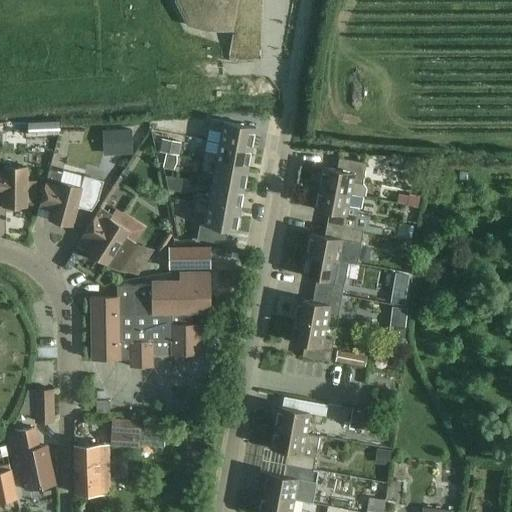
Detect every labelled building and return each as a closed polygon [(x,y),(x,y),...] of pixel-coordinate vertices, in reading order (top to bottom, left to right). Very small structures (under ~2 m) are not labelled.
[(233,27),(238,0),(195,0),(206,18),(233,27)] [(371,85),(371,46),(351,46),(351,85),(371,85)] [(221,131),(219,142),(251,149),(255,127),(210,119),(208,129),(221,131)] [(27,124),(27,126),(28,135),(59,134),(58,124),(58,122),(27,124)] [(131,128),(107,128),(108,154),(132,154),(131,128)] [(161,140),(159,153),(164,154),(175,156),(177,156),(179,144),(161,140)] [(204,151),(202,161),(247,169),(251,149),(219,142),(217,154),(204,151)] [(164,154),(162,168),(173,170),(176,163),(175,156),(164,154)] [(322,167),(318,188),(350,194),(363,196),(364,187),(362,184),(366,163),(338,157),(336,169),(322,167)] [(412,170),(423,172),(425,162),(414,160),(412,170)] [(2,206),(26,207),(26,202),(35,202),(35,181),(26,181),(26,167),(3,166),(4,162),(0,161),(0,196),(2,196),(2,206)] [(213,172),(211,184),(244,190),(247,169),(202,161),(200,170),(213,172)] [(48,169),(38,207),(51,210),(48,220),(71,226),(77,205),(91,208),(98,198),(102,180),(85,176),(82,187),(60,181),(62,173),(48,169)] [(164,191),(193,190),(192,176),(163,177),(164,191)] [(196,193),(195,202),(240,210),(244,190),(211,184),(209,195),(196,193)] [(363,196),(350,194),(318,188),(314,209),(328,212),(326,224),(354,229),(358,208),(361,205),(363,196)] [(240,210),(195,202),(193,211),(206,214),(204,226),(199,224),(196,239),(225,244),(227,230),(236,232),(240,210)] [(100,207),(81,236),(92,243),(87,252),(107,265),(109,262),(120,269),(124,263),(136,271),(148,252),(125,237),(128,231),(109,219),(112,215),(100,207)] [(310,233),(306,254),(338,260),(357,263),(362,230),(354,229),(326,224),(324,235),(310,233)] [(431,241),(432,231),(421,229),(420,240),(431,241)] [(169,248),(169,268),(209,267),(209,247),(169,248)] [(316,278),(314,290),(342,295),(346,273),(336,272),(338,260),(306,254),(302,275),(316,278)] [(171,354),(199,354),(199,323),(191,324),(191,312),(210,312),(210,272),(179,272),(179,280),(151,281),(151,285),(116,285),(116,296),(91,297),(92,360),(120,359),(120,352),(130,352),(130,367),(152,366),(152,351),(171,351),(171,354)] [(403,304),(405,292),(392,289),(389,302),(403,304)] [(298,299),(294,320),(326,326),(328,314),(338,316),(342,295),(314,290),(312,301),(298,299)] [(366,326),(392,326),(392,305),(358,306),(358,313),(366,313),(366,326)] [(326,326),(294,320),(290,341),(304,344),(302,356),(329,361),(333,340),(323,338),(326,326)] [(394,330),(393,336),(403,337),(404,327),(399,326),(394,330)] [(338,352),(336,360),(348,362),(364,366),(366,357),(350,354),(338,352)] [(193,357),(181,357),(181,371),(193,371),(193,357)] [(34,389),(34,420),(53,420),(53,389),(34,389)] [(346,430),(353,404),(331,398),(324,424),(346,430)] [(278,406),(274,428),(306,433),(308,422),(321,424),(323,415),(278,406)] [(350,423),(362,425),(361,429),(374,431),(377,414),(352,410),(350,423)] [(111,418),(110,432),(109,445),(137,447),(139,420),(111,418)] [(17,472),(25,471),(29,489),(54,484),(46,445),(38,447),(34,427),(8,433),(17,472)] [(274,428),(270,449),(287,452),(285,464),(313,469),(319,436),(306,433),(274,428)] [(73,462),(74,462),(74,493),(84,493),(87,496),(93,496),(96,493),(99,493),(99,480),(109,480),(108,451),(104,444),(73,445),(73,462)] [(383,449),(380,463),(389,464),(392,450),(383,449)] [(459,484),(460,460),(443,459),(442,483),(459,484)] [(9,464),(0,465),(0,501),(16,498),(9,464)] [(261,494),(294,500),(315,503),(318,488),(309,486),(311,477),(313,469),(285,464),(283,476),(265,472),(261,494)] [(313,469),(311,477),(327,480),(328,472),(313,469)] [(294,500),(261,494),(257,511),(295,511),(292,511),(294,500)] [(367,511),(382,511),(384,502),(369,499),(366,511),(367,511)]
